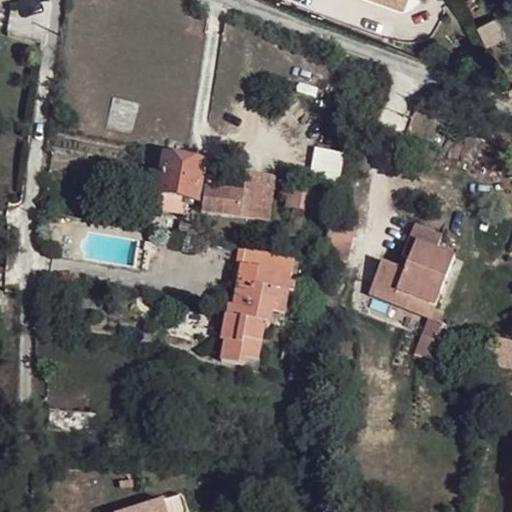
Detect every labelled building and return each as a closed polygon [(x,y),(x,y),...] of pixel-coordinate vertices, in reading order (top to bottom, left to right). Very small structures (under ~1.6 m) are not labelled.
[(409,0),(395,0),(393,7),(405,11),(409,0)] [(310,179),(339,183),(343,155),(314,151),(310,179)] [(198,202),(204,165),(165,156),(163,173),(159,174),(155,194),(198,202)] [(243,191),(206,187),(203,213),(268,218),(273,170),(246,167),(243,191)] [(315,211),(319,198),(285,188),(283,196),(289,198),(288,200),(289,202),(290,204),(315,211)] [(200,235),(202,225),(183,222),(181,231),(200,235)] [(387,271),(375,298),(398,306),(400,301),(436,316),(458,271),(442,264),(447,249),(421,238),(401,276),(387,271)] [(287,318),(294,280),(244,270),(237,310),(235,323),(227,321),(223,344),(227,345),(223,364),(249,370),(250,362),(263,364),(269,329),(274,329),(276,317),(287,318)] [(375,298),(371,305),(430,328),(436,316),(400,301),(398,306),(375,298)] [(235,323),(237,310),(228,309),(227,321),(235,323)] [(511,344),(498,340),(490,366),(511,372),(511,344)] [(84,434),(84,415),(50,414),(49,432),(84,434)]
